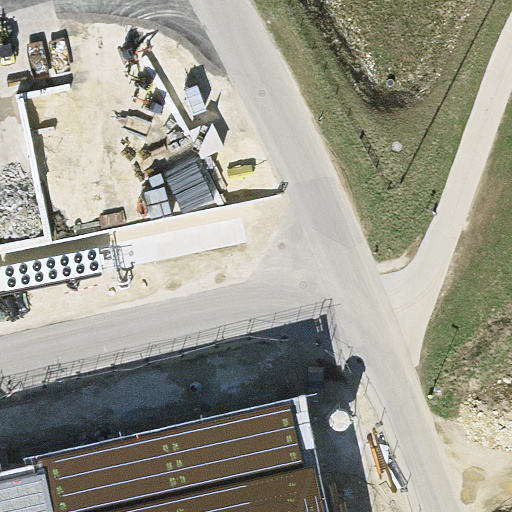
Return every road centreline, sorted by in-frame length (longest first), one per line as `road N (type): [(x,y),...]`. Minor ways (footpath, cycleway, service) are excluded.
road 1 (residential): [(0,349),(349,273)]
road 2 (track): [(376,342),(435,258),(511,48)]
road 3 (residential): [(224,0),(349,273)]
road 4 (residential): [(349,273),(437,511)]
